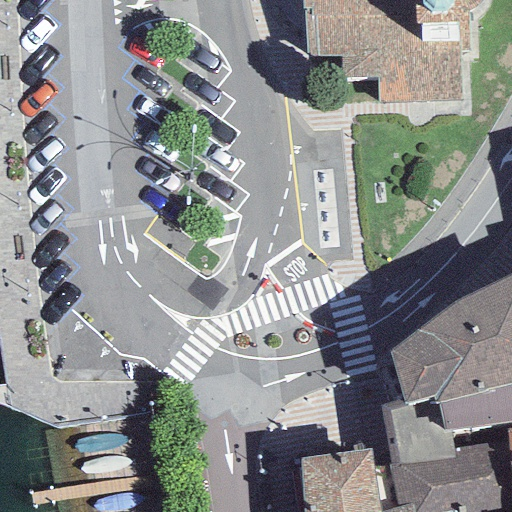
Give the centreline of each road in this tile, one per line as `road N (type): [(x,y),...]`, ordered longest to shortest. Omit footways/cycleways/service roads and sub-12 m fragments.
road 1 (residential): [(84,0),(112,284),(124,311),(245,399)]
road 2 (residential): [(345,338),(372,327),(416,289),(511,174)]
road 3 (residential): [(345,338),(256,231)]
